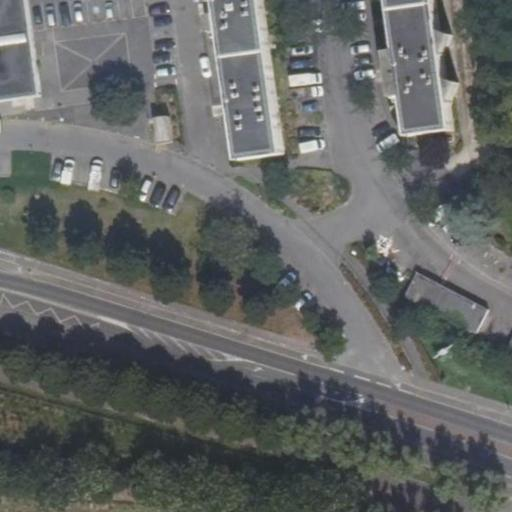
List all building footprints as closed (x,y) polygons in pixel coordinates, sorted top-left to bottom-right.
[(29,32),(25,0),(0,0),(0,101),(38,97),(29,32)] [(225,116),(231,115),(238,160),(285,153),(261,0),(204,0),(206,13),(209,32),(214,32),(214,37),(219,37),(229,103),(224,103),(225,110),(225,116)] [(432,0),(387,0),(399,74),(408,136),(451,129),(432,0)] [(154,142),(171,141),(169,117),(153,117),(154,142)] [(407,295),(478,331),(490,307),(419,271),(411,286),(407,295)]
